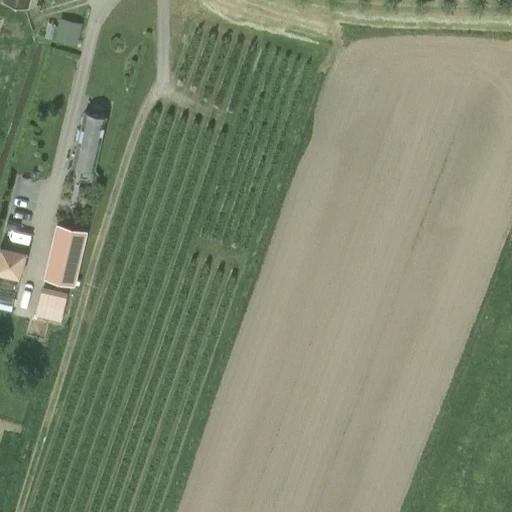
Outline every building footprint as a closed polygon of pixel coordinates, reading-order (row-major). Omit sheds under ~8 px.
[(60,19),(55,40),(76,45),(81,24),(60,19)] [(94,168),(106,116),(84,112),(72,163),(94,168)] [(73,285),(86,230),(57,224),(44,278),(73,285)] [(27,251),(0,244),(0,273),(20,278),(27,251)] [(41,290),(38,302),(62,308),(65,296),(41,290)]
